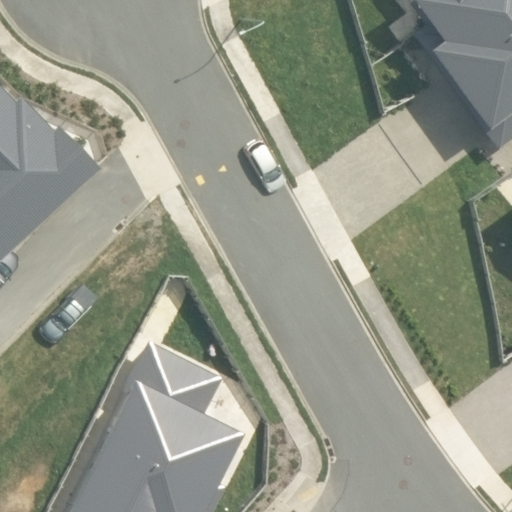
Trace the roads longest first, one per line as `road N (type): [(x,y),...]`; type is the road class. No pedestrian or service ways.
road 1 (residential): [(190,120),(389,505)]
road 2 (residential): [(190,120),(0,320)]
road 3 (residential): [(120,0),(190,120)]
